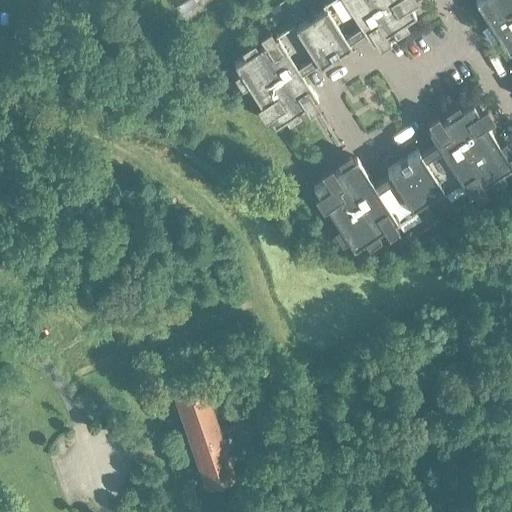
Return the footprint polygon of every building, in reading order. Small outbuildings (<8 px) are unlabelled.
[(324,0),(322,2),(324,6),(296,24),(293,20),(274,32),(275,34),(274,35),(269,28),(259,34),(264,42),(257,46),(253,40),(241,48),(245,54),(234,61),(239,70),(233,74),(241,86),(247,83),(260,103),(256,105),(264,118),(268,115),(274,124),(285,116),(287,121),(300,113),(297,108),(304,104),(309,112),(319,105),(314,97),(317,96),(300,70),(317,59),(319,63),(350,43),(348,39),(364,29),(371,40),(374,39),(379,46),(389,40),(384,32),(391,28),(395,34),(408,26),(404,20),(415,12),(409,4),(415,0),(324,0)] [(511,0),(475,0),(488,18),(481,23),(490,37),(497,33),(507,49),(511,46),(511,0)] [(429,130),(436,141),(420,151),(418,148),(387,168),(389,171),(373,182),(356,156),(353,158),(349,152),(337,160),(341,166),(334,171),(330,165),(320,172),(324,177),(313,184),(318,193),(314,196),(322,208),(326,205),(339,225),(333,229),(341,241),(347,238),(353,246),(364,239),(368,245),(380,237),(376,231),(383,227),(388,234),(398,228),(393,220),(395,219),(396,221),(415,209),(412,205),(441,186),(444,191),(461,179),(469,191),(472,190),(477,197),(487,191),(482,183),(489,179),(493,185),(505,177),(501,171),(511,163),(507,155),(511,151),(511,150),(505,138),(499,142),(486,123),(494,118),(486,105),(478,110),(472,101),(461,109),(457,103),(445,111),(449,117),(442,121),(437,113),(427,120),(432,128),(429,130)] [(174,392),(190,438),(219,429),(203,382),(174,392)] [(219,429),(190,438),(207,485),(235,475),(230,461),(258,452),(246,419),(219,429)]
